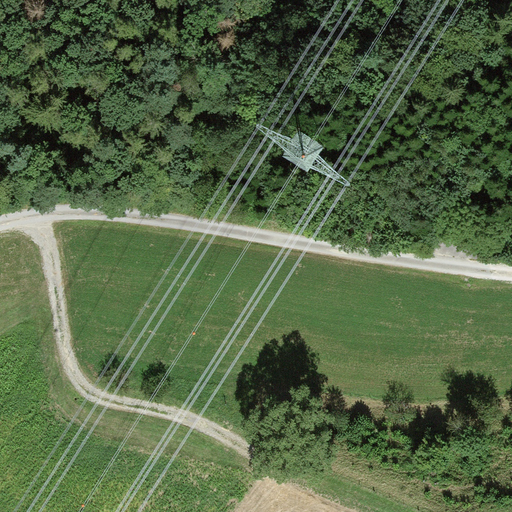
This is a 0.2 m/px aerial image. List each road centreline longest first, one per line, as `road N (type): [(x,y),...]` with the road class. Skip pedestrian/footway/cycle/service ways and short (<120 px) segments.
road 1 (track): [(31,219),(65,367),(89,394),(202,420),(257,458),(393,511)]
road 2 (track): [(0,229),(31,219),(119,216),(511,272)]
